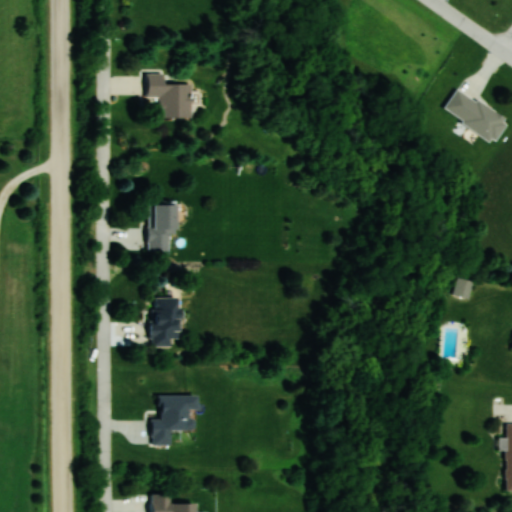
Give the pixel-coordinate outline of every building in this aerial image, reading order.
[(158,118),(191,118),(191,84),(162,84),(162,73),(145,72),(145,97),(158,97),(158,118)] [(491,143),(507,122),(458,87),(442,109),(491,143)] [(147,251),(168,251),(168,234),(175,234),(175,205),(147,205),(147,251)] [(467,300),(472,282),(457,278),(452,295),(467,300)] [(171,347),(171,339),(179,339),(180,298),(150,297),(150,347),(171,347)] [(195,395),(158,395),(158,418),(151,419),(151,445),(170,445),(170,431),(195,430),(195,395)] [(196,511),(197,504),(169,504),(169,494),(150,494),(150,511),(196,511)]
